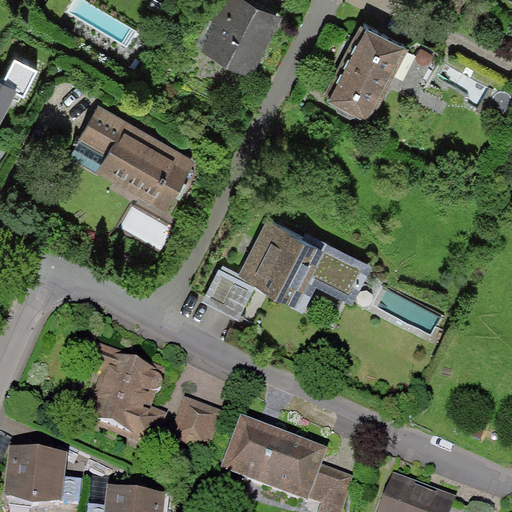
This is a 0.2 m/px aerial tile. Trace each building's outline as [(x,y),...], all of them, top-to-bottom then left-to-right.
[(282,12),(259,0),(216,0),(194,46),(253,76),(282,12)] [(406,47),(366,25),(327,96),(369,119),(386,87),(406,47)] [(0,104),(11,84),(0,78),(0,104)] [(194,158),(97,103),(68,153),(166,208),(194,158)] [(219,257),(196,301),(236,322),(257,282),(288,298),(299,276),(348,302),(369,263),(302,227),(299,233),(263,214),(236,266),(219,257)] [(165,372),(89,342),(80,365),(103,373),(84,423),(154,450),(167,417),(150,411),(165,372)] [(223,414),(184,400),(169,440),(207,455),(223,414)] [(327,451),(239,419),(218,475),(303,506),(307,497),(326,504),(322,511),(351,511),(363,481),(322,465),(327,451)] [(63,459),(6,453),(0,500),(22,511),(35,511),(60,502),(79,504),(81,485),(61,483),(63,459)] [(454,502),(393,477),(378,511),(467,511),(452,506),(454,502)] [(103,511),(101,511),(89,510),(88,511),(162,511),(165,498),(106,490),(103,511)]
